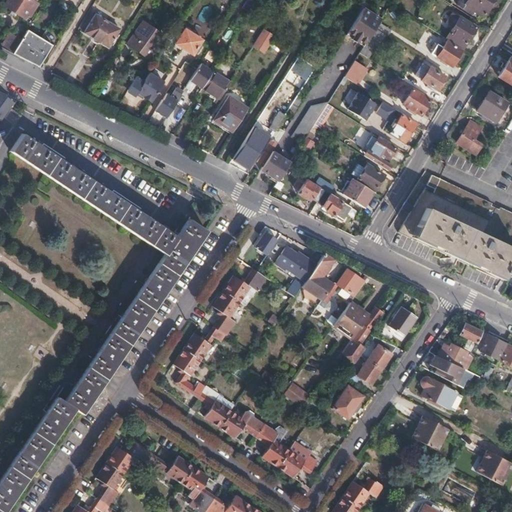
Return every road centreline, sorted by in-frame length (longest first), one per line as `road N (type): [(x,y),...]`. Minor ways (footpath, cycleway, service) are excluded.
road 1 (residential): [(258,198),(0,73)]
road 2 (residential): [(511,13),(366,249)]
road 3 (residential): [(458,295),(314,511)]
road 4 (residential): [(124,394),(258,198)]
road 5 (residential): [(124,394),(298,511)]
road 6 (residential): [(43,511),(124,394)]
